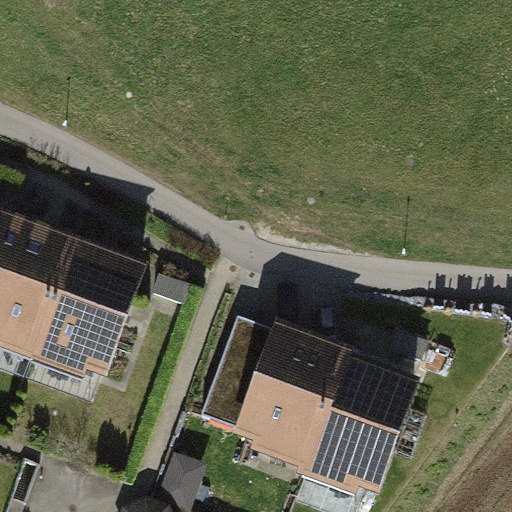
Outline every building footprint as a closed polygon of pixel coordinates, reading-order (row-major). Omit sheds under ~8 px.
[(0,353),(31,365),(77,239),(42,227),(1,212),(0,215),(0,353)] [(107,250),(77,239),(31,365),(82,383),(85,375),(102,381),(144,263),(107,250)] [(251,453),(303,472),(346,357),(294,338),(240,318),(201,422),(255,442),(251,453)] [(431,343),(399,332),(391,354),(422,366),(431,343)] [(356,361),(346,357),(303,472),(376,499),(419,384),(356,361)] [(170,511),(168,508),(143,500),(121,511),(170,511)]
